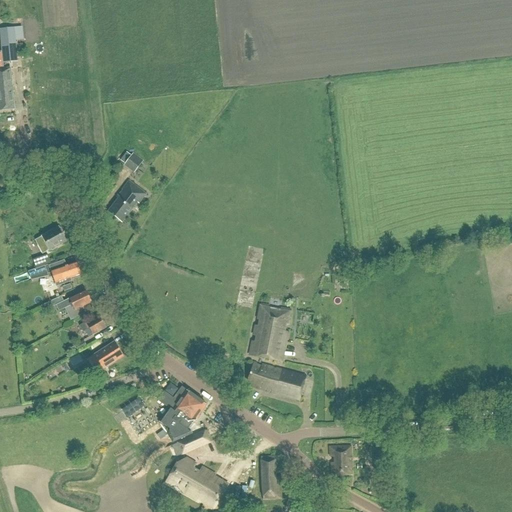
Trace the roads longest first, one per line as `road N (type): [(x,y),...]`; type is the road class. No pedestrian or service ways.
road 1 (tertiary): [(165,358),(119,309),(79,206),(0,145)]
road 2 (unclassified): [(285,445),(308,432),(511,413)]
road 3 (unclassified): [(165,358),(120,382),(0,412)]
road 4 (tertiary): [(285,445),(165,358)]
